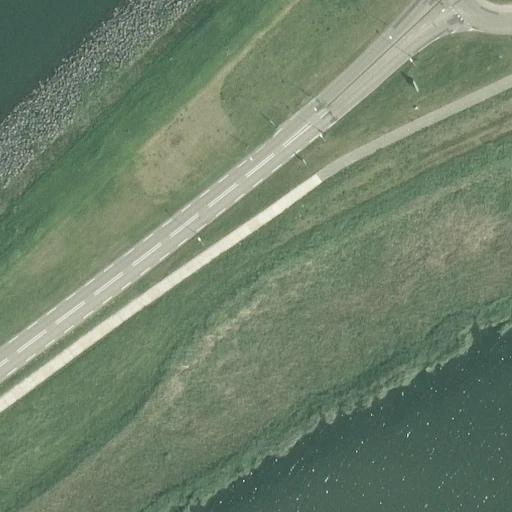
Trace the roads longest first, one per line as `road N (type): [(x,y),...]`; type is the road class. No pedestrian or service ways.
road 1 (secondary): [(0,360),(287,144)]
road 2 (secondary): [(287,144),(348,104),(461,6)]
road 3 (secondary): [(432,0),(287,144)]
